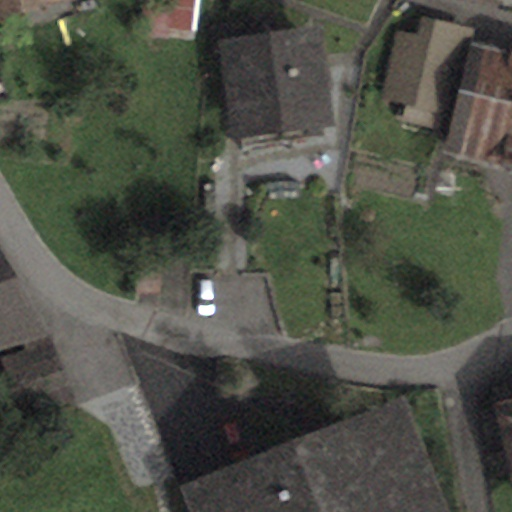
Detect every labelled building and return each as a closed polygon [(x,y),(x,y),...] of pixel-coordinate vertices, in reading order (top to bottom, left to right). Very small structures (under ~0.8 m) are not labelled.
[(142,32),(188,37),(191,0),(171,0),(170,9),(144,6),(142,32)] [(511,0),(502,0),(500,10),(511,12),(511,0)] [(444,103),(461,32),(427,23),(423,43),(404,38),(391,90),(444,103)] [(290,115),(322,111),(312,39),(262,46),(259,24),(214,30),(217,52),(228,50),(241,147),(293,140),(290,115)] [(511,161),(511,62),(495,58),(499,44),(483,40),(453,147),(511,161)] [(12,388),(61,370),(46,328),(21,336),(26,352),(2,360),(12,388)] [(61,370),(12,388),(21,415),(71,397),(61,370)] [(292,441),(268,450),(274,465),(209,491),(216,511),(406,511),(422,506),(388,421),(298,456),(292,441)]
